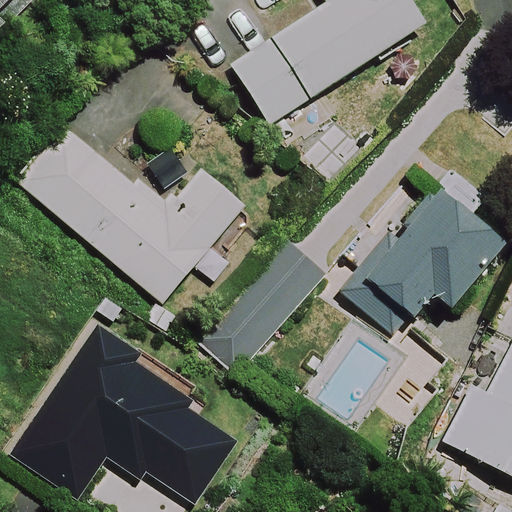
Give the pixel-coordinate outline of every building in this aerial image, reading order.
[(0,0),(0,34),(35,0),(0,0)] [(424,29),(406,0),(322,0),(327,8),(231,68),(269,127),(424,29)] [(166,215),(61,128),(15,183),(164,307),(245,210),(201,173),(166,215)] [(504,255),(437,193),(343,295),(394,342),(434,299),(450,314),(504,255)] [(324,278),(285,244),(201,340),(239,374),(324,278)] [(135,360),(98,335),(13,460),(74,502),(109,449),(192,505),(232,446),(181,412),(186,404),(131,367),(135,360)] [(511,349),(486,396),(472,388),(441,443),(511,482),(511,349)]
